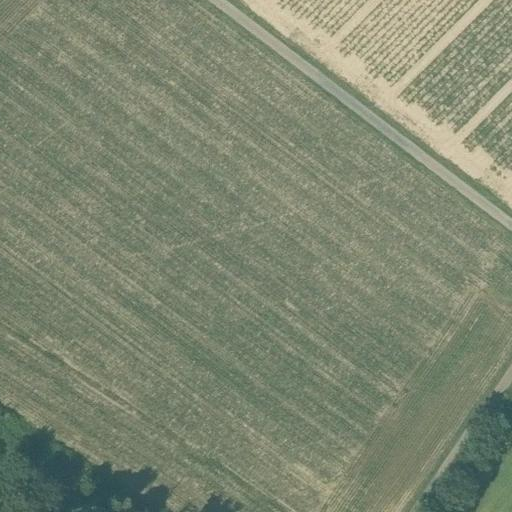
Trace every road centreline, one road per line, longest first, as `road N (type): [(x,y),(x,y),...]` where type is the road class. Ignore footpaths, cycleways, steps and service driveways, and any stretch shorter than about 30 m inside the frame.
road 1 (residential): [(208,0),(511,229)]
road 2 (track): [(418,511),(511,376)]
